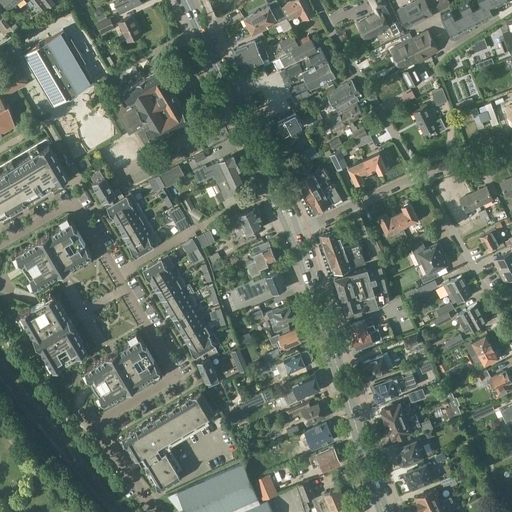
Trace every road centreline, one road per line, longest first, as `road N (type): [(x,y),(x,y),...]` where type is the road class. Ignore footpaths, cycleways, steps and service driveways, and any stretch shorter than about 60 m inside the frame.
road 1 (residential): [(158,511),(89,427),(176,375),(72,204),(0,244)]
road 2 (secondary): [(384,511),(295,232)]
road 3 (secondary): [(295,232),(185,0)]
road 4 (residential): [(317,0),(419,177)]
road 5 (residential): [(419,177),(511,334)]
road 6 (residential): [(295,232),(419,177)]
